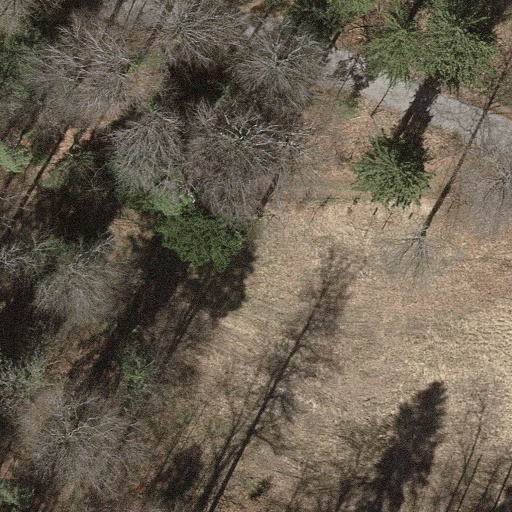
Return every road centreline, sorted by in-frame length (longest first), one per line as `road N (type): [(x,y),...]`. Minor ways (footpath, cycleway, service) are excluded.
road 1 (track): [(500,143),(421,178),(0,208)]
road 2 (track): [(165,0),(425,105),(511,149)]
road 3 (track): [(0,276),(92,372),(96,417),(83,471),(27,511)]
